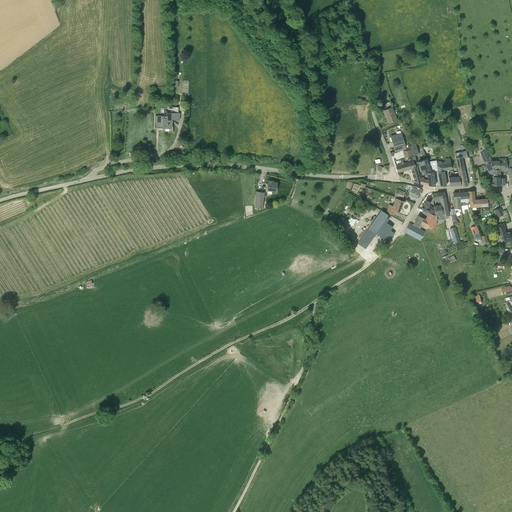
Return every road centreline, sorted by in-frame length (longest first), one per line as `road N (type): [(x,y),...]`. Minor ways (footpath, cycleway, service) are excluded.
road 1 (unclassified): [(0,200),(176,165),(393,179)]
road 2 (track): [(61,425),(138,400),(317,299)]
road 3 (track): [(233,511),(302,370),(317,299)]
road 4 (unclassified): [(393,179),(349,0)]
